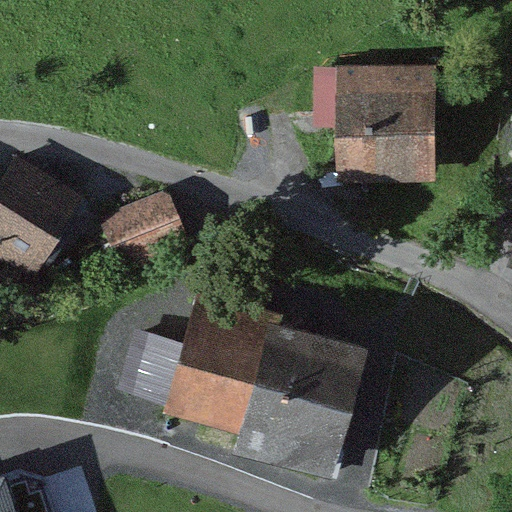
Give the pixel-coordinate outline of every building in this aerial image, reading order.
[(321,197),(425,197),(425,135),(321,136),(321,197)] [(88,219),(112,278),(181,249),(157,190),(88,219)] [(0,263),(34,284),(65,232),(0,192),(0,263)] [(226,439),(242,384),(168,362),(151,417),(226,439)] [(219,463),(324,494),(348,416),(242,384),(226,439),(219,463)]
